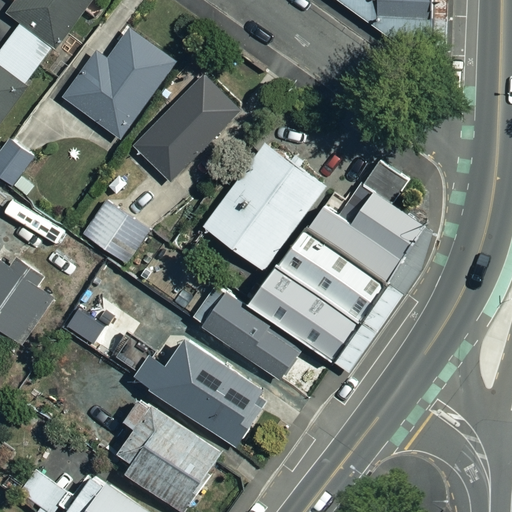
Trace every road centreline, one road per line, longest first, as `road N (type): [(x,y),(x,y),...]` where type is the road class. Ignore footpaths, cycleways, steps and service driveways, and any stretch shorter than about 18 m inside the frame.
road 1 (residential): [(260,0),(495,165)]
road 2 (secondary): [(495,165),(456,300),(382,407)]
road 3 (residential): [(382,407),(426,422),(468,451),(486,483),(489,509)]
road 4 (secondary): [(382,407),(306,511)]
